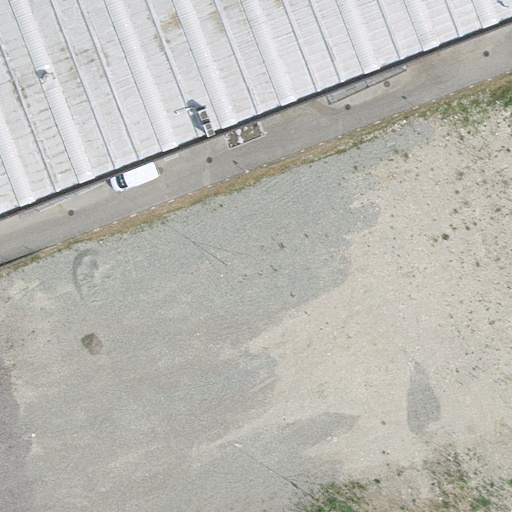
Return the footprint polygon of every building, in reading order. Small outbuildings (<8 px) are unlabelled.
[(511,0),(0,0),(0,214),(511,18),(511,0)] [(511,117),(0,302),(0,385),(511,200),(511,117)] [(0,511),(7,511),(511,320),(511,233),(0,427),(0,511)] [(325,511),(511,443),(511,353),(83,511),(325,511)] [(511,511),(511,464),(383,511),(511,511)]
